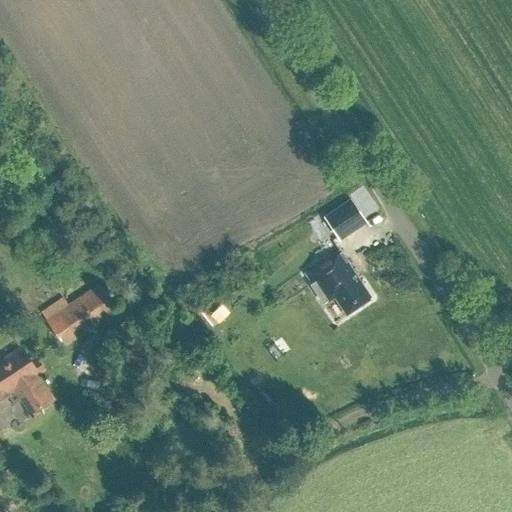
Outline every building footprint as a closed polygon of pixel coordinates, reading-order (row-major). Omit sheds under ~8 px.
[(379,162),(406,206),(417,199),(390,155),(379,162)] [(365,224),(356,208),(351,200),(322,219),(337,241),(365,224)] [(369,300),(338,250),(304,272),(323,303),(335,296),(337,300),(336,301),(345,315),(369,300)] [(98,283),(77,298),(92,320),(114,305),(98,283)] [(209,314),(220,325),(233,312),(222,301),(209,314)] [(21,345),(0,358),(0,399),(14,390),(29,414),(53,398),(38,375),(45,370),(36,356),(31,360),(21,345)]
